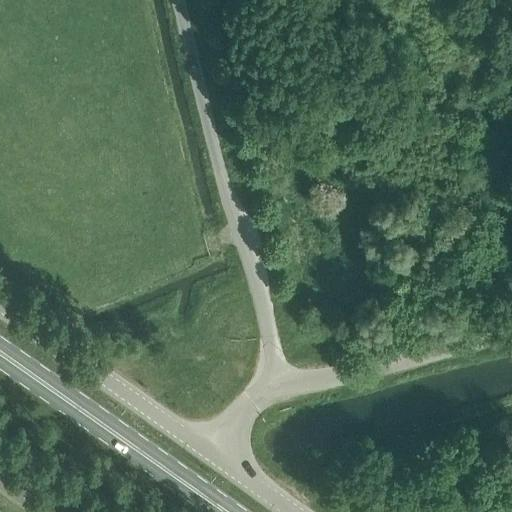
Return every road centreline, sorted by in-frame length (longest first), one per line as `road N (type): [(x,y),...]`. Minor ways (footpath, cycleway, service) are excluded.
road 1 (unclassified): [(275,382),(176,0)]
road 2 (primary): [(226,511),(0,350)]
road 3 (unclassified): [(275,382),(342,375),(511,330)]
road 4 (unclassified): [(190,437),(0,304)]
road 5 (unclassified): [(288,511),(190,437)]
